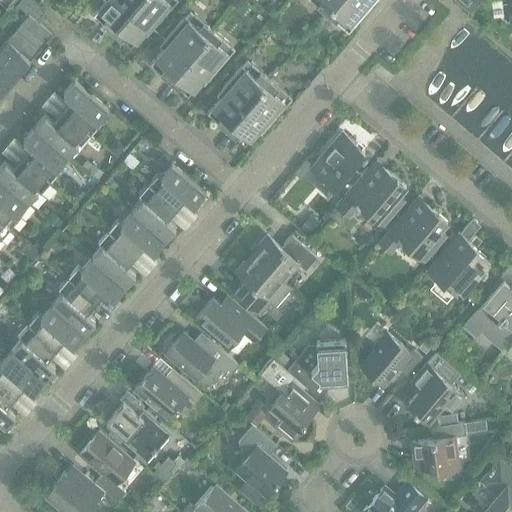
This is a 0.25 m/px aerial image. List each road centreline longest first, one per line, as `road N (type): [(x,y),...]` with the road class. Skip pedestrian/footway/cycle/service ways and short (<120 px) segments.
road 1 (residential): [(10,462),(246,187)]
road 2 (residential): [(0,127),(70,45),(246,187)]
road 3 (residential): [(511,227),(337,78)]
road 4 (residential): [(246,187),(337,78)]
